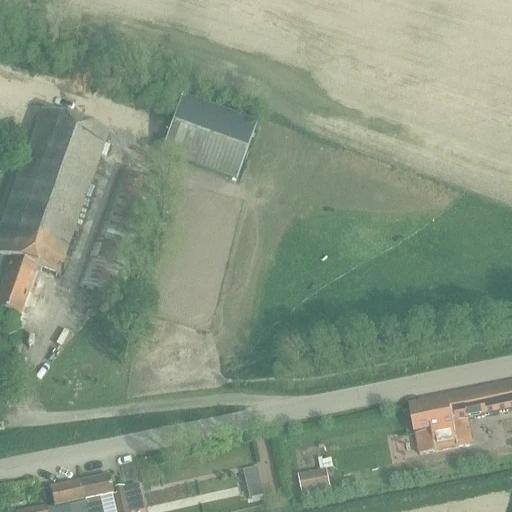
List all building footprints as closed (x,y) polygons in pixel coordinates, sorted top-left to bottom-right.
[(161,154),(175,159),(237,182),(257,125),(181,98),(161,154)] [(108,135),(41,111),(0,225),(0,315),(18,322),(36,271),(56,278),(108,135)] [(118,301),(161,185),(166,173),(149,167),(144,179),(121,170),(78,286),(118,301)] [(410,413),(414,435),(415,435),(419,456),(474,445),(469,419),(511,410),(511,389),(449,402),(449,406),(410,413)] [(258,476),(244,478),(248,500),(253,498),(262,497),(258,476)] [(108,480),(82,485),(86,504),(87,511),(103,511),(101,501),(112,499),(108,480)] [(79,484),(51,490),(55,508),(55,510),(67,508),(68,511),(87,511),(86,504),(82,485),(81,484),(79,484)] [(114,511),(143,511),(139,490),(126,492),(126,490),(114,492),(116,502),(113,503),(114,511)]
